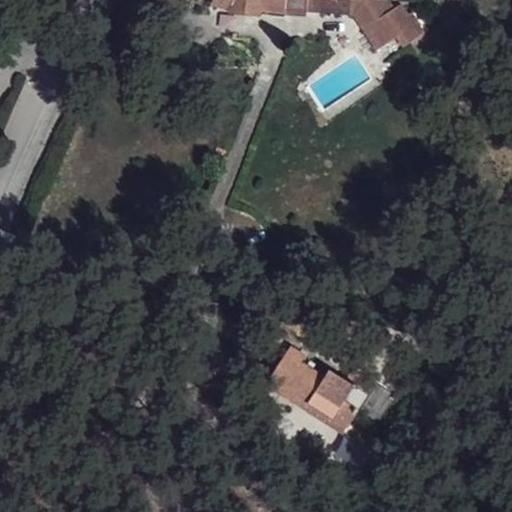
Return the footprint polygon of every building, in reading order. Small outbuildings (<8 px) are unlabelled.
[(215,0),(215,3),(231,5),(230,10),(259,13),(260,3),(278,5),(278,7),(313,10),(314,0),(215,0)] [(314,0),(313,10),(336,12),(336,0),(314,0)] [(390,0),(336,0),(336,12),(353,14),(377,49),(382,46),(368,24),(395,7),(390,0)] [(395,7),(368,24),(382,46),(401,34),(408,43),(425,31),(411,11),(409,13),(402,2),(395,7)] [(286,349),(259,390),(288,408),(293,401),(340,432),(352,413),(347,410),(357,397),(362,399),(371,383),(349,368),(338,384),(323,374),(318,381),(296,366),(300,359),(286,349)] [(293,401),(288,408),(336,439),(340,432),(293,401)]
